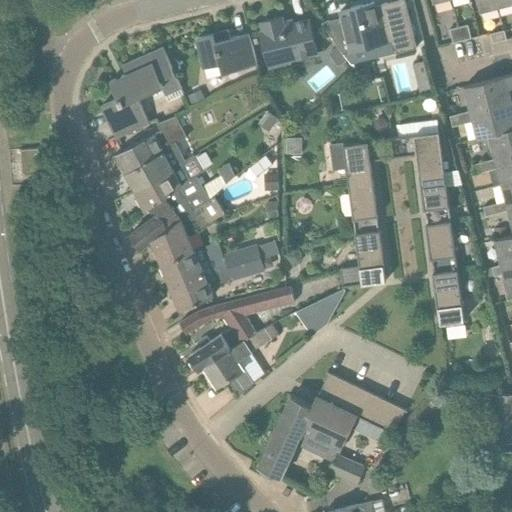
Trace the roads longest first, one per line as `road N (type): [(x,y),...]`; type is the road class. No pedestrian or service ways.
road 1 (residential): [(198,447),(157,373),(63,98),(69,64),(91,36),(118,19),(193,0)]
road 2 (residential): [(198,447),(330,338),(410,378)]
road 3 (secondary): [(47,511),(0,282)]
